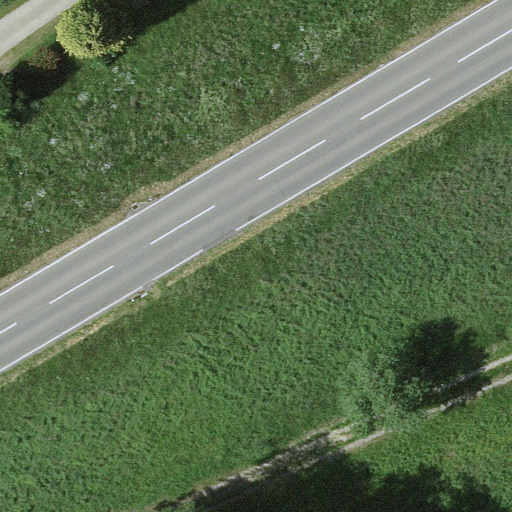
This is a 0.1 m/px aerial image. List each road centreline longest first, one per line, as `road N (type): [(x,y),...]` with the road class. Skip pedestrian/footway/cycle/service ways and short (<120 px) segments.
road 1 (secondary): [(511,28),(0,330)]
road 2 (track): [(195,511),(511,374)]
